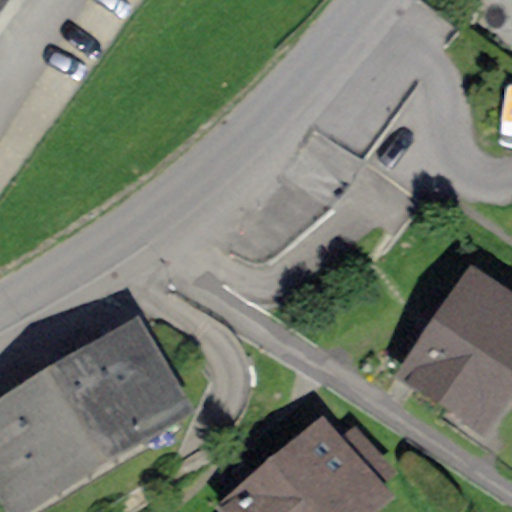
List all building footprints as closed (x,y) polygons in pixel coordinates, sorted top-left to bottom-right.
[(511,0),(492,0),(511,15),(511,0)] [(319,131),(289,174),(341,209),(370,166),(319,131)] [(511,408),(511,308),(470,275),(397,369),(488,439),(511,408)] [(36,511),(174,442),(126,349),(0,412),(0,489),(11,511),(36,511)] [(381,511),(328,439),(228,511),(381,511)]
